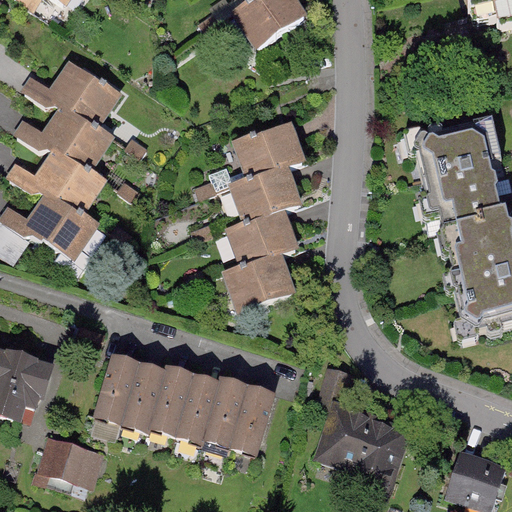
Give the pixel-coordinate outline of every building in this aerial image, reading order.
[(92,0),(31,0),(74,28),(92,0)] [(301,21),(287,0),(258,0),(222,22),(243,56),(301,21)] [(124,108),(64,69),(41,103),(102,143),(124,108)] [(121,157),(60,117),(38,152),(99,191),(121,157)] [(306,159),(292,121),(228,144),(242,182),(306,159)] [(489,125),(416,142),(436,225),(508,208),(489,125)] [(105,201),(45,162),(22,196),(83,236),(105,201)] [(309,202),(295,164),(232,187),(245,225),(309,202)] [(511,222),(508,208),(436,225),(461,329),(511,316),(511,222)] [(104,250),(43,211),(20,245),(81,285),(104,250)] [(303,249),(289,211),(226,234),(239,272),(303,249)] [(306,292),(293,254),(229,277),(242,314),(306,292)] [(146,345),(118,337),(96,418),(124,425),(146,345)] [(57,357),(0,340),(0,407),(40,418),(57,357)] [(174,352),(146,345),(124,425),(152,433),(174,352)] [(202,360),(174,352),(152,433),(180,440),(202,360)] [(229,367),(202,360),(180,440),(208,448),(229,367)] [(257,375),(229,367),(208,448),(235,455),(257,375)] [(285,382),(257,375),(235,455),(263,463),(285,382)] [(412,437),(326,416),(313,468),(399,490),(412,437)] [(106,454),(49,438),(38,474),(95,490),(106,454)] [(498,511),(510,478),(458,460),(443,505),(464,511),(498,511)]
